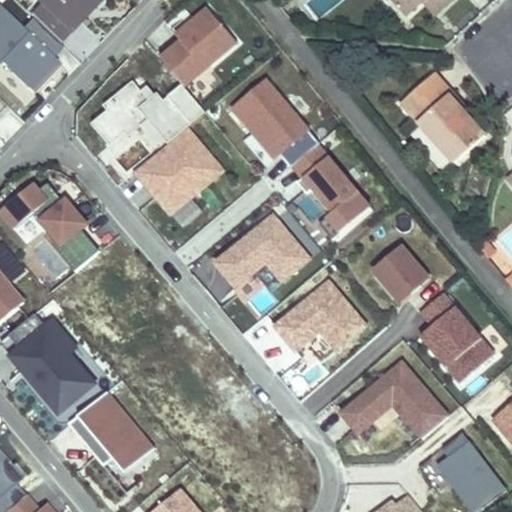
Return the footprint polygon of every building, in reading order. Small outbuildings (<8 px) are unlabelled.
[(32,17),(58,42),(78,21),(75,18),(85,8),(88,11),(98,0),(36,0),(41,4),(30,15),(32,17)] [(389,0),(407,19),(421,4),(426,0),(428,0),(439,12),(452,0),(389,0)] [(439,12),(428,0),(426,0),(421,4),(434,17),(439,12)] [(51,57),(62,46),(58,42),(32,17),(21,29),(0,8),(0,62),(31,92),(48,75),(45,72),(49,67),(52,70),(58,64),(51,57)] [(75,18),(78,21),(88,11),(85,8),(75,18)] [(183,87),(236,43),(207,9),(179,32),(184,38),(159,59),(183,87)] [(452,95),(434,74),(400,104),(454,165),(484,137),(470,121),(449,97),(452,95)] [(281,153),(292,166),(318,144),(319,143),(266,80),(233,109),(275,158),(281,153)] [(148,121),(168,144),(186,129),(192,124),(169,96),(164,100),(157,93),(149,100),(133,81),(104,106),(108,111),(92,125),(110,146),(125,133),(129,137),(148,121)] [(473,118),(452,95),(449,97),(470,121),(473,118)] [(221,170),(186,129),(168,144),(137,170),(149,184),(147,185),(171,213),(221,170)] [(318,144),(292,166),(303,178),(297,182),(306,193),(312,189),(333,214),(328,219),(340,233),(370,207),(318,144)] [(138,210),(154,198),(139,178),(123,190),(138,210)] [(75,272),(100,252),(81,230),(82,229),(65,210),(70,206),(65,200),(63,202),(48,184),(39,191),(33,184),(0,212),(0,213),(14,230),(34,213),(51,233),(74,260),(69,265),(75,272)] [(65,210),(82,229),(87,226),(70,206),(65,210)] [(270,291),(309,259),(272,216),(215,264),(246,301),(265,285),(270,291)] [(74,260),(51,233),(46,237),(69,265),(74,260)] [(480,250),(488,259),(495,252),(484,238),(480,250)] [(401,302),(430,278),(403,246),(375,271),(401,302)] [(0,322),(23,302),(0,275),(0,322)] [(331,285),(329,282),(321,288),(324,292),(331,285)] [(321,363),(365,325),(331,285),(324,292),(321,288),(275,327),(302,358),(311,351),(321,363)] [(444,292),(421,311),(433,325),(456,306),(444,292)] [(456,306),(433,325),(421,335),(434,350),(442,343),(456,359),(447,366),(461,382),(495,353),(456,306)] [(35,314),(0,344),(32,381),(38,376),(49,389),(43,394),(59,413),(93,384),(68,354),(75,348),(52,321),(45,327),(35,314)] [(442,343),(434,350),(447,366),(456,359),(442,343)] [(422,439),(448,416),(402,361),(341,413),(358,433),(393,404),(422,439)] [(38,376),(32,381),(43,394),(49,389),(38,376)] [(106,392),(68,425),(104,467),(113,459),(125,474),(141,460),(129,446),(142,435),(106,392)] [(511,442),(511,401),(496,415),(495,423),(511,442)] [(448,458),(469,442),(462,433),(441,449),(448,458)] [(129,446),(141,460),(154,449),(142,435),(129,446)] [(476,511),(505,490),(469,442),(448,458),(437,466),(471,511),(476,511)] [(0,511),(4,511),(24,496),(14,484),(22,478),(0,452),(0,511)] [(198,511),(179,490),(153,511),(198,511)] [(422,511),(407,494),(394,505),(399,511),(422,511)] [(37,511),(36,510),(24,496),(4,511),(37,511)] [(399,511),(394,505),(391,502),(378,511),(399,511)]
